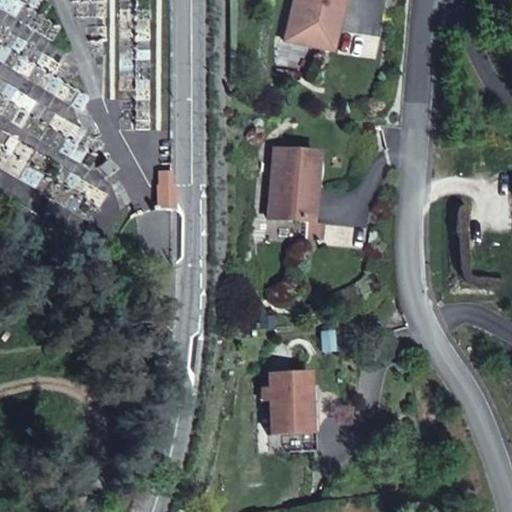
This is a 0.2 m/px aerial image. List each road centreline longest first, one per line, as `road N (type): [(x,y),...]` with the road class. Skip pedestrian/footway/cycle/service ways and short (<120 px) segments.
road 1 (unclassified): [(429,0),(410,233),(413,296),(473,396),(511,495)]
road 2 (secondary): [(194,0),(191,323),(183,398),(151,511)]
road 3 (unknown): [(191,323),(93,149),(58,0)]
